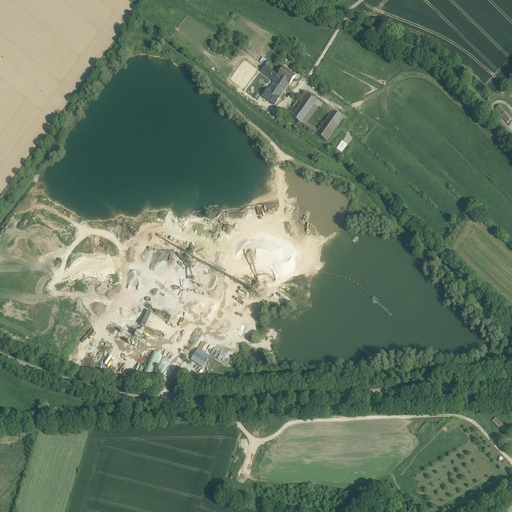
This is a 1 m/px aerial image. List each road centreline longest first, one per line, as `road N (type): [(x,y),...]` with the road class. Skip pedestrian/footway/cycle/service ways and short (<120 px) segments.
road 1 (unclassified): [(511,381),(173,403),(86,387),(0,353)]
road 2 (track): [(511,135),(430,55),(341,16)]
